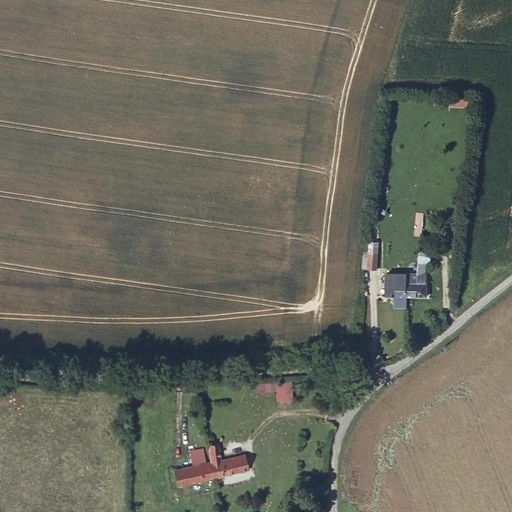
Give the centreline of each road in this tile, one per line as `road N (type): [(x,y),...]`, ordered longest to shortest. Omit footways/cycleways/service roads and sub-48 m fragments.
road 1 (unclassified): [(390,375),(0,372)]
road 2 (tertiary): [(390,375),(339,423),(330,511)]
road 3 (tertiary): [(511,276),(390,375)]
